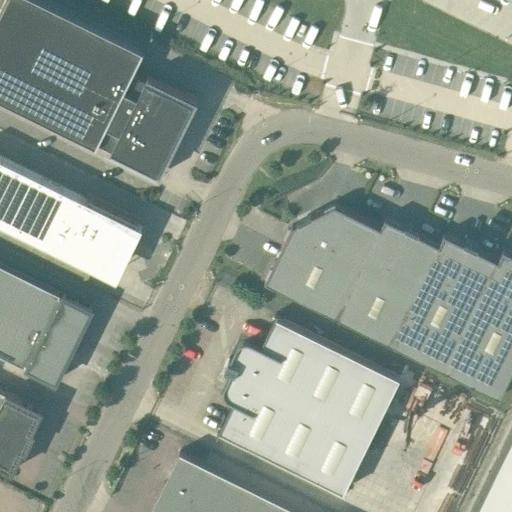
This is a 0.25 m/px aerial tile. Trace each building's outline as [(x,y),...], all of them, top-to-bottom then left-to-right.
[(144,47),(48,0),(5,0),(0,11),(0,95),(97,143),(98,139),(112,146),(110,150),(160,174),(198,97),(148,73),(146,76),(133,70),(144,47)] [(376,88),(369,112),(417,125),(423,101),(376,88)] [(137,223),(139,219),(89,195),(87,198),(0,154),(0,213),(60,244),(64,236),(68,238),(66,240),(116,265),(136,225),(141,227),(142,225),(137,223)] [(275,284),(336,314),(381,225),(335,202),(292,224),(265,279),(275,284)] [(381,225),(336,314),(390,341),(439,242),(385,216),(381,225)] [(390,341),(444,368),(498,258),(445,231),(439,242),(390,341)] [(511,251),(504,247),(498,258),(444,368),(500,395),(511,371),(511,251)] [(92,307),(0,261),(0,351),(56,379),(92,307)] [(277,312),(276,312),(259,346),(249,341),(248,340),(247,340),(245,340),(244,341),(243,341),(242,342),(241,343),(240,344),(233,358),(229,356),(225,365),(235,370),(228,384),(227,385),(227,387),(227,388),(228,389),(228,391),(229,392),(230,393),(231,394),(235,395),(218,429),(219,430),(220,428),(344,489),(400,375),(276,314),(277,312)] [(0,463),(3,465),(4,464),(9,466),(8,467),(12,469),(42,408),(39,406),(38,407),(33,405),(33,404),(28,401),(27,402),(22,399),(22,398),(0,387),(0,463)] [(511,511),(511,426),(469,511),(511,511)] [(182,452),(152,511),(308,511),(180,449),(179,450),(182,452)]
